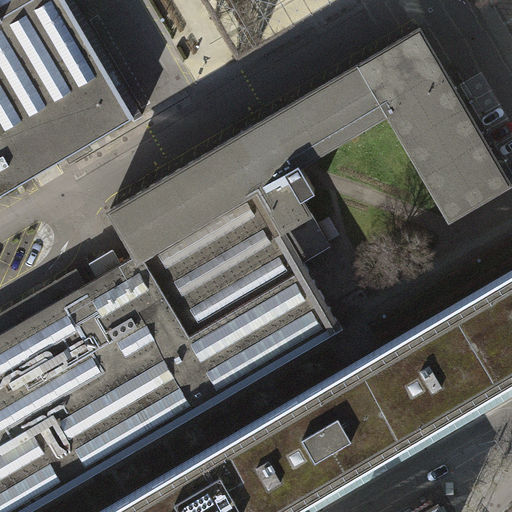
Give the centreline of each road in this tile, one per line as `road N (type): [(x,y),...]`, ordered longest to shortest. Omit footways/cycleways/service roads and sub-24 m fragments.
road 1 (unclassified): [(200,117),(403,0)]
road 2 (residential): [(511,421),(482,428),(334,511)]
road 3 (residential): [(132,0),(200,117)]
